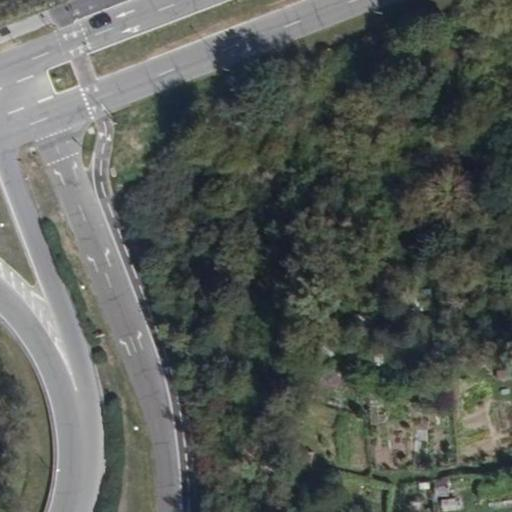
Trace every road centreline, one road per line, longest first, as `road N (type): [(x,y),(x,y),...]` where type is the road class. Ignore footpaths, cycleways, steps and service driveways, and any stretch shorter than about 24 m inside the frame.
road 1 (primary): [(164,511),(155,402),(42,116)]
road 2 (secondary): [(42,116),(349,0)]
road 3 (primary): [(0,142),(83,370),(82,440)]
road 4 (secondary): [(196,0),(22,66)]
road 5 (primary): [(0,299),(34,336),(71,401),(82,440)]
